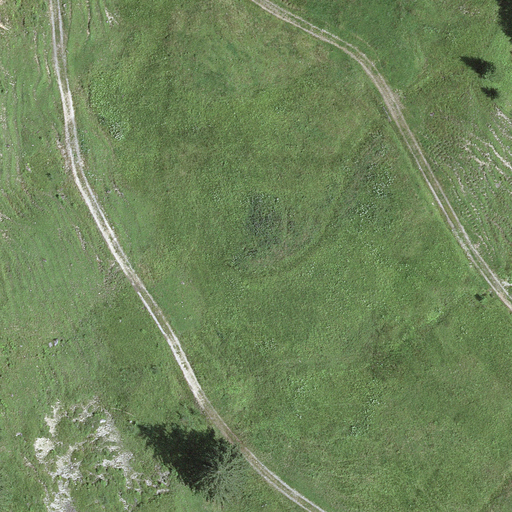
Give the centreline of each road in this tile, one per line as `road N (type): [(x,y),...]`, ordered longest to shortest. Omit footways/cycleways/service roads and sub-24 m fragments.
road 1 (track): [(318,511),(253,460),(189,368),(88,192),(67,113),(55,0)]
road 2 (track): [(259,0),(367,65),(454,223),(511,304)]
